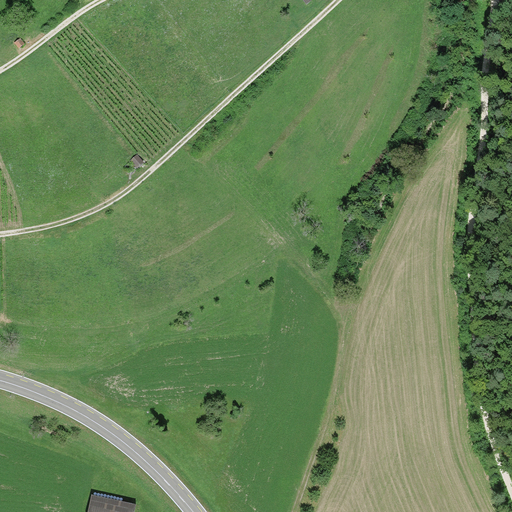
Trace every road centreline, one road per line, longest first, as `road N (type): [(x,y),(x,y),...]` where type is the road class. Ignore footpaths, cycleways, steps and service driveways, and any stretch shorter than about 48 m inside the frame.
road 1 (track): [(511,493),(479,403),(468,336),(471,200),(492,0)]
road 2 (track): [(336,0),(146,176),(84,215),(0,235)]
road 3 (track): [(0,323),(67,332),(146,322),(285,252)]
road 4 (track): [(292,511),(340,346),(338,308),(285,252)]
road 5 (secondary): [(192,511),(151,466),(92,420),(0,381)]
road 6 (track): [(285,252),(182,142)]
road 7 (track): [(105,0),(0,68)]
